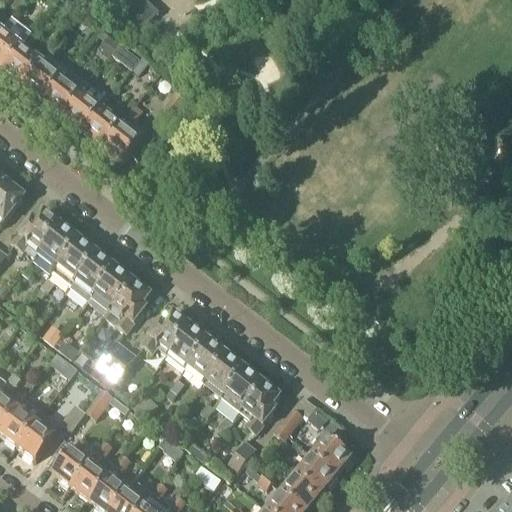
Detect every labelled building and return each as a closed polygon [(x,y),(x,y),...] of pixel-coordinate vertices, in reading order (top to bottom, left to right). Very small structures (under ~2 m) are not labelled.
[(17,14),(26,2),(23,0),(17,0),(10,9),(17,14)] [(98,0),(139,38),(148,28),(157,19),(147,10),(136,0),(98,0)] [(1,35),(0,35),(0,74),(1,75),(21,50),(21,51),(35,34),(27,28),(14,45),(1,35)] [(118,49),(106,40),(98,50),(102,53),(100,56),(107,62),(118,49)] [(21,50),(1,75),(21,91),(47,58),(48,58),(55,50),(46,44),(33,60),(21,51),(21,50)] [(47,58),(21,91),(40,106),(73,65),(66,60),(60,67),(48,58),(47,58)] [(73,65),(40,106),(60,122),(80,97),(79,97),(67,87),(80,71),(73,65)] [(86,89),(84,91),(92,97),(100,86),(93,80),(86,89)] [(163,114),(173,122),(191,101),(180,92),(163,114)] [(80,97),(60,122),(80,138),(99,113),(87,103),(80,97)] [(99,113),(80,138),(100,153),(126,120),(107,104),(100,113),(99,113)] [(126,120),(100,153),(120,170),(128,160),(134,165),(153,141),(147,136),(133,125),(140,116),(133,111),(126,120)] [(4,186),(0,190),(0,226),(2,228),(23,201),(21,199),(22,198),(14,192),(13,193),(4,186)] [(37,256),(59,229),(55,226),(56,225),(48,219),(47,220),(43,217),(35,228),(31,225),(11,251),(21,258),(23,255),(33,263),(38,257),(37,256)] [(66,235),(59,229),(37,256),(38,257),(56,271),(77,244),(74,241),(75,240),(67,234),(66,235)] [(77,244),(56,271),(57,271),(51,278),(69,293),(96,259),(94,257),(94,256),(87,250),(86,251),(77,244)] [(96,259),(69,293),(88,308),(115,273),(105,266),(106,265),(99,259),(98,260),(96,259)] [(27,283),(35,273),(28,269),(21,278),(27,283)] [(117,275),(115,273),(88,308),(104,321),(103,323),(105,324),(133,288),(125,281),(126,280),(118,274),(117,275)] [(41,304),(53,288),(46,282),(34,299),(41,304)] [(137,291),(133,288),(105,324),(124,339),(145,313),(141,310),(150,300),(145,297),(146,296),(138,289),(137,291)] [(167,358),(188,330),(184,328),(185,326),(177,320),(176,321),(172,318),(164,328),(161,326),(140,352),(150,360),(157,350),(167,358)] [(196,337),(188,330),(167,358),(185,372),(207,345),(204,343),(205,342),(197,336),(196,337)] [(51,331),(42,343),(52,351),(62,339),(51,331)] [(207,345),(185,372),(204,387),(225,360),(223,358),(224,357),(216,350),(215,352),(207,345)] [(105,380),(125,355),(115,347),(95,372),(105,380)] [(60,356),(71,365),(78,356),(67,348),(60,356)] [(125,355),(105,380),(99,387),(109,394),(115,387),(115,388),(134,363),(125,355)] [(76,375),(55,359),(48,369),(69,384),(76,375)] [(227,361),(225,360),(204,387),(223,402),(244,374),(235,367),(236,366),(228,360),(227,361)] [(244,374),(223,402),(240,415),(237,419),(238,420),(263,389),(255,383),(256,381),(248,375),(247,376),(244,374)] [(11,394),(19,383),(12,378),(4,388),(11,394)] [(171,405),(183,389),(177,384),(164,400),(171,405)] [(263,389),(238,420),(247,427),(243,433),(253,441),(274,414),(271,411),(278,401),(274,398),(275,397),(267,390),(266,392),(263,389)] [(111,403),(101,395),(84,418),(94,425),(111,403)] [(146,423),(157,410),(144,399),(133,412),(146,423)] [(0,401),(0,432),(15,413),(15,412),(0,401)] [(15,413),(0,432),(0,441),(14,452),(39,419),(21,404),(15,412),(15,413)] [(206,422),(213,413),(207,408),(200,417),(206,422)] [(83,418),(73,411),(59,431),(68,438),(83,418)] [(277,433),(287,440),(300,423),(291,415),(277,433)] [(39,419),(14,452),(33,467),(53,441),(43,434),(50,425),(40,418),(40,419),(39,419)] [(225,437),(232,427),(225,422),(218,432),(225,437)] [(287,440),(277,433),(272,439),(282,447),(287,440)] [(324,442),(310,459),(335,480),(349,463),(345,461),(347,458),(339,451),(337,453),(324,442)] [(75,444),(50,479),(58,485),(56,488),(64,494),(66,491),(69,493),(94,458),(85,451),(75,444)] [(94,458),(69,493),(87,506),(114,470),(104,463),(112,453),(104,446),(94,458)] [(183,452),(201,466),(206,460),(188,446),(183,452)] [(234,481),(253,456),(243,448),(223,473),(234,481)] [(335,480),(310,459),(294,477),(319,498),(325,491),(327,493),(334,485),(332,483),(335,480)] [(114,470),(87,506),(94,511),(111,511),(131,485),(121,478),(131,466),(122,460),(114,470)] [(200,471),(193,482),(212,495),(219,485),(200,471)] [(260,482),(269,490),(274,483),(265,476),(260,482)] [(307,511),(319,498),(294,477),(279,496),(298,511),(307,511)] [(269,490),(260,482),(256,487),(265,494),(269,490)] [(131,485),(111,511),(139,511),(142,508),(150,498),(133,485),(132,486),(131,485)] [(142,508),(139,511),(169,511),(160,504),(167,494),(159,488),(151,498),(150,498),(142,508)] [(298,511),(279,496),(265,511),(298,511)] [(169,511),(181,511),(185,508),(178,502),(170,511),(169,511)]
